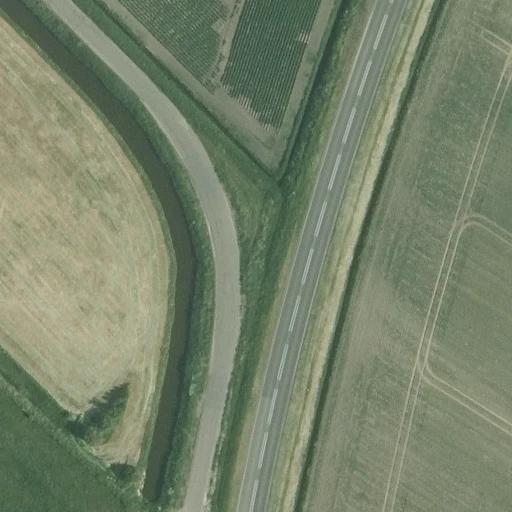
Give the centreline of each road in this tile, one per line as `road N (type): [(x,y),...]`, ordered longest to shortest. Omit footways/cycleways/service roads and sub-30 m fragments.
road 1 (unclassified): [(190,511),(220,339),(225,232),(201,165),(155,106),(49,0)]
road 2 (trunk): [(250,511),(292,319),(391,0)]
